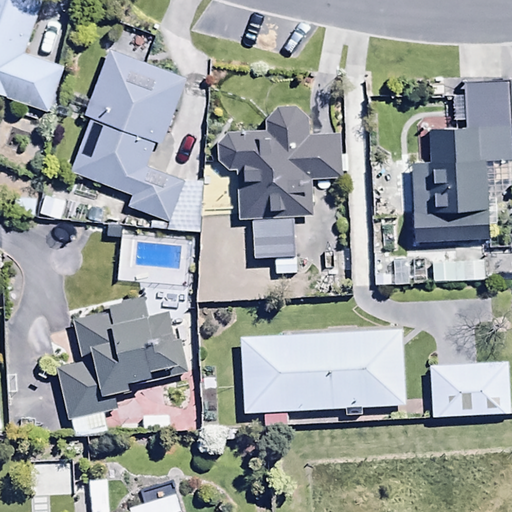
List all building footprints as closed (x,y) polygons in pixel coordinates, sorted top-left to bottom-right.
[(76,5),(61,0),(0,0),(0,101),(52,120),(69,73),(54,68),(76,5)] [(188,82),(115,57),(90,124),(95,126),(74,180),(134,204),(130,213),(170,229),(170,237),(204,241),(205,189),(186,188),(146,173),(156,146),(164,149),(188,82)] [(458,129),(470,128),(471,137),(433,138),(434,171),(416,171),(419,250),(493,247),(492,220),(490,220),(488,169),(511,168),(511,88),(470,90),(470,103),(458,103),(458,129)] [(233,179),(241,179),(242,225),(255,225),(255,269),(265,269),(266,288),(282,287),(281,268),(298,267),(297,224),(315,224),(315,184),(342,184),(341,144),(312,144),(312,126),(302,114),(282,113),(269,128),(270,142),(230,141),(222,150),(222,169),(233,179)] [(46,200),(40,219),(63,226),(69,207),(46,200)] [(115,323),(77,330),(84,371),(62,374),(73,442),(105,436),(102,419),(119,416),(117,405),(137,401),(135,391),(182,383),(172,326),(151,329),(147,307),(114,313),(115,323)] [(405,340),(245,347),(248,422),(409,415),(405,340)] [(511,424),(511,380),(511,372),(434,374),(436,427),(511,424)] [(170,421),(144,422),(144,440),(171,439),(170,421)] [(184,511),(182,503),(150,511),(184,511)]
